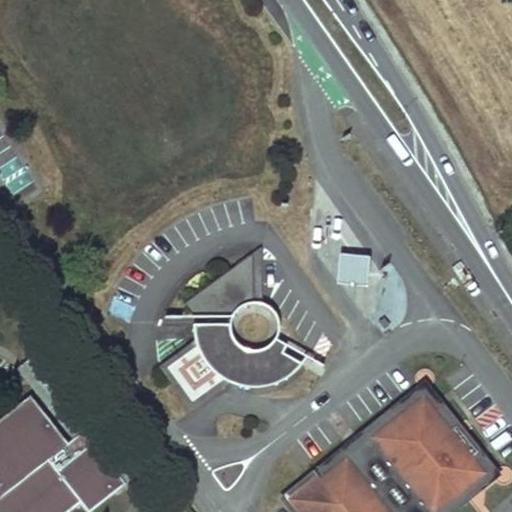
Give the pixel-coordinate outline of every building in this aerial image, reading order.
[(369,253),(340,252),(339,283),(368,284),(369,253)] [(199,320),(237,319),(238,317),(242,313),(248,309),(255,306),(258,306),(258,255),(189,306),(199,320)] [(235,327),(199,327),(199,331),(199,337),(200,343),(201,349),(172,370),(196,404),(227,382),(233,385),(243,388),(250,390),(262,391),(270,389),(281,386),(292,380),(299,375),(305,368),(285,356),(291,347),(279,339),(277,344),(275,346),(273,348),(270,350),(267,351),(264,352),(260,353),(256,353),(250,352),(247,351),(244,349),(242,347),(239,343),(237,340),(235,334),(235,327)] [(446,511),(493,475),(424,389),(354,446),(318,475),(346,511),(446,511)] [(86,511),(93,511),(126,486),(84,433),(68,446),(63,439),(30,398),(0,422),(0,511),(71,511),(81,505),(86,511)] [(296,511),(346,511),(318,475),(287,500),(296,511)]
